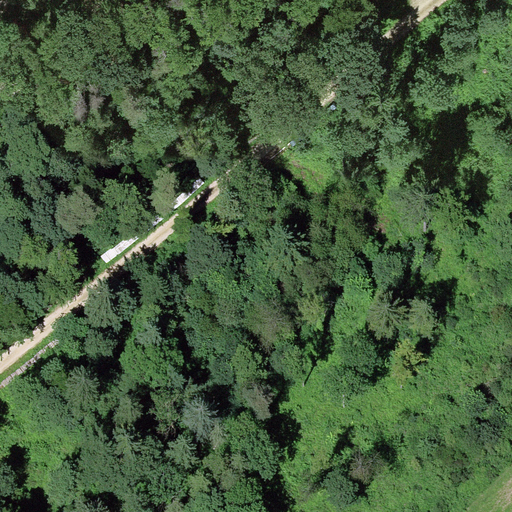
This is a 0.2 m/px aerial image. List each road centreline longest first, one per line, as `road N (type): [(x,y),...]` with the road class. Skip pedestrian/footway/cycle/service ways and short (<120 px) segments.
road 1 (track): [(0,368),(438,0)]
road 2 (track): [(0,71),(97,0)]
